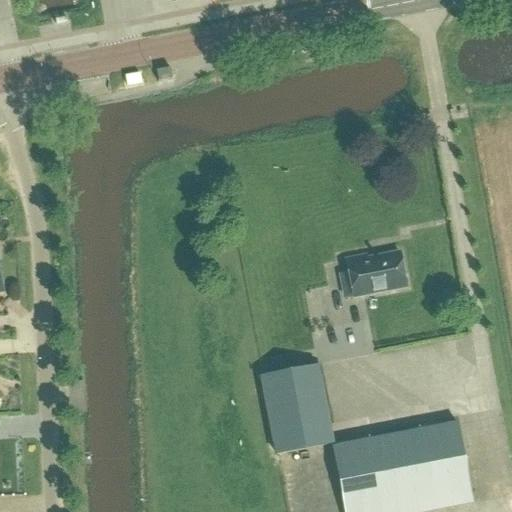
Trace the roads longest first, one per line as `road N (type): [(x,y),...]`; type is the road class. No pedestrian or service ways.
road 1 (residential): [(51,511),(37,227),(9,130),(11,78)]
road 2 (secondary): [(121,57),(430,0)]
